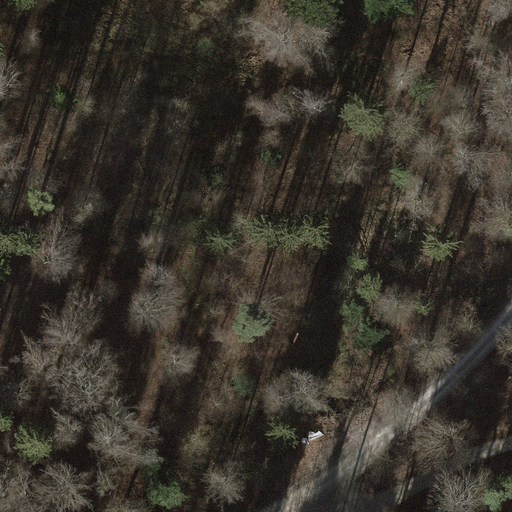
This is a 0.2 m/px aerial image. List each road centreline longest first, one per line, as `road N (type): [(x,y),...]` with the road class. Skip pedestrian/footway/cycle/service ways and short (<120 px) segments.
road 1 (track): [(324,490),(428,403),(511,314)]
road 2 (track): [(324,490),(351,505),(383,504),(452,460),(511,444)]
